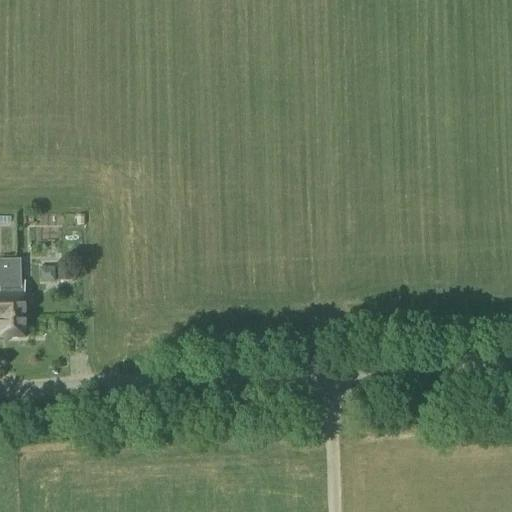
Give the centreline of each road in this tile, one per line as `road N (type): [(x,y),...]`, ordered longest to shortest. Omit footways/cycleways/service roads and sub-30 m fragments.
road 1 (unclassified): [(0,393),(511,361)]
road 2 (unknown): [(325,372),(332,511)]
